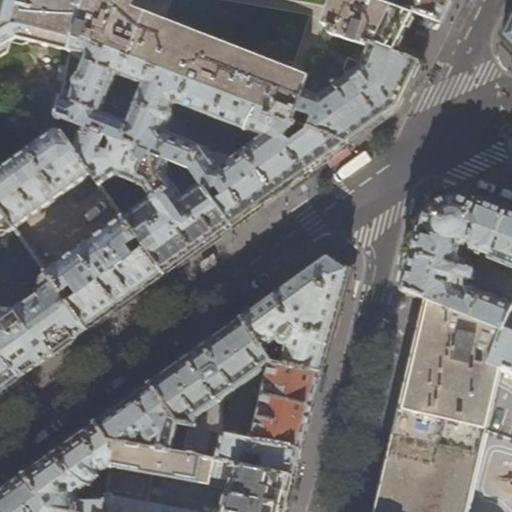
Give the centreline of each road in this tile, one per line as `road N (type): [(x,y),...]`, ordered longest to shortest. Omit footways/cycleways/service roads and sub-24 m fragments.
road 1 (secondary): [(420,143),(0,442)]
road 2 (residential): [(323,511),(387,222),(420,143)]
road 3 (residential): [(420,143),(489,0)]
